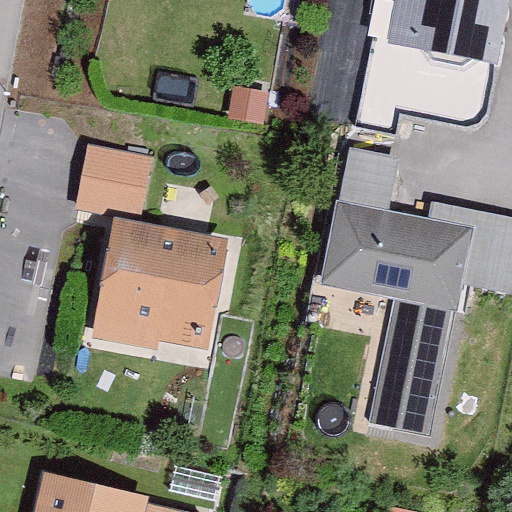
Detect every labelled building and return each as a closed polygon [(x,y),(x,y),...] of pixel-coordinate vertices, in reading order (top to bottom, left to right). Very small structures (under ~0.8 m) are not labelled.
[(419,5),(412,42),(422,44),(434,61),(463,67),(481,55),(490,57),(501,0),(404,0),(404,2),(419,5)] [(237,92),(233,115),(260,120),(265,97),(237,92)] [(83,211),(142,222),(154,163),(95,152),(83,211)] [(394,168),(351,160),(326,282),(395,296),(369,423),(428,435),(459,283),(511,294),(511,288),(511,219),(436,204),(432,224),(385,215),(394,168)] [(219,249),(120,231),(106,309),(145,317),(153,329),(202,338),(219,249)] [(171,511),(51,481),(43,511),(171,511)]
